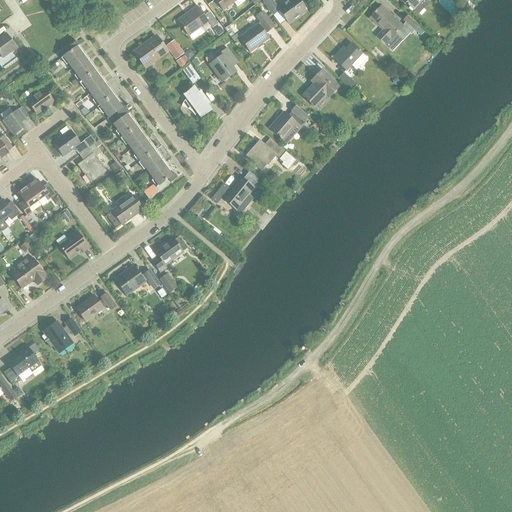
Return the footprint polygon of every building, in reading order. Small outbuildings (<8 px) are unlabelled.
[(214,0),(222,11),(237,0),(214,0)] [(279,11),(289,25),(307,11),(298,0),(288,0),(278,8),(272,0),(264,0),(263,1),(274,15),(279,11)] [(410,0),(408,3),(414,9),(420,15),(430,3),(426,0),(410,0)] [(441,0),(439,5),(457,12),(461,0),(441,0)] [(187,13),(189,16),(179,23),(188,36),(208,22),(212,28),(218,24),(209,12),(203,16),(196,6),(187,13)] [(376,13),(371,19),(384,31),(378,37),(386,45),(386,44),(394,51),(404,40),(398,34),(404,27),(383,7),(377,13),(376,13)] [(266,34),(275,28),(263,11),(256,17),(260,23),(239,38),(250,53),(270,39),(266,34)] [(404,21),(415,31),(420,26),(409,16),(404,21)] [(228,34),(234,44),(239,40),(234,33),(233,34),(231,32),(228,34)] [(0,56),(2,59),(7,66),(16,59),(11,52),(17,48),(6,34),(0,37),(0,56)] [(145,44),(146,46),(134,54),(145,69),(153,63),(152,61),(166,51),(156,36),(145,44)] [(165,47),(175,60),(184,54),(174,40),(165,47)] [(72,50),(63,57),(108,118),(106,119),(112,127),(113,125),(158,186),(156,188),(154,185),(143,192),(149,199),(158,192),(170,183),(177,178),(174,174),(172,176),(127,115),(129,113),(124,106),(121,108),(77,47),(79,46),(76,42),(70,47),(72,50)] [(366,57),(352,44),(351,43),(341,54),(339,52),(333,59),(346,71),(352,65),(355,68),(360,63),(362,63),(366,59),(366,57)] [(210,65),(222,82),(236,72),(229,62),(234,58),(227,49),(222,53),(223,55),(210,65)] [(176,62),(180,69),(186,65),(181,58),(176,62)] [(195,67),(200,64),(196,59),(191,62),(195,67)] [(183,71),(193,84),(199,79),(190,66),(183,71)] [(328,98),(339,87),(321,71),(311,82),(314,84),(303,96),(315,108),(326,96),(328,98)] [(355,84),(352,81),(343,74),(339,78),(350,89),(355,84)] [(193,113),(194,115),(198,113),(201,117),(209,111),(206,106),(209,104),(200,91),(197,94),(193,89),(185,95),(189,101),(184,105),(182,107),(184,107),(186,108),(188,109),(190,111),(191,112),(193,113)] [(27,102),(36,114),(47,106),(48,107),(54,103),(44,90),(27,102)] [(271,130),(283,141),(286,143),(293,135),(292,134),(299,126),(300,128),(310,118),(296,106),(291,112),(287,116),(284,113),(279,118),(280,119),(271,130)] [(20,123),(25,120),(18,110),(3,121),(14,136),(24,128),(20,123)] [(63,137),(53,144),(63,157),(71,151),(74,149),(76,152),(78,155),(88,147),(95,143),(90,137),(84,141),(80,144),(71,132),(70,132),(66,127),(59,132),(63,137)] [(0,159),(9,153),(8,152),(12,148),(3,136),(0,138),(0,159)] [(93,154),(77,165),(90,183),(106,171),(96,157),(100,154),(96,149),(102,144),(99,140),(88,148),(93,154)] [(295,161),(286,153),(273,142),(268,148),(259,141),(247,156),(255,163),(254,164),(261,170),(266,164),(267,166),(276,156),(280,159),(280,160),(283,163),(281,165),(287,170),(295,161)] [(115,177),(118,182),(125,177),(121,172),(115,177)] [(37,179),(28,186),(38,201),(45,197),(48,201),(56,195),(48,183),(43,187),(37,179)] [(222,186),(211,199),(217,204),(222,197),(225,200),(225,201),(236,210),(241,214),(253,199),(249,195),(254,189),(242,179),(230,193),(222,186)] [(28,186),(18,193),(23,201),(18,204),(27,216),(32,212),(41,205),(38,201),(28,186)] [(111,211),(112,212),(106,216),(115,229),(121,225),(130,219),(129,218),(135,214),(135,215),(143,210),(133,196),(111,211)] [(3,200),(0,201),(0,216),(3,221),(9,216),(12,220),(20,214),(11,202),(6,205),(3,200)] [(71,220),(74,214),(68,210),(64,215),(71,220)] [(33,231),(23,216),(19,218),(30,233),(33,231)] [(83,253),(90,248),(78,232),(59,246),(68,260),(81,250),(83,253)] [(183,253),(182,252),(187,248),(182,241),(181,242),(178,237),(174,240),(173,240),(162,248),(161,247),(155,251),(159,257),(152,262),(161,273),(167,268),(165,266),(183,253)] [(28,241),(23,244),(29,254),(33,251),(28,241)] [(38,286),(48,278),(34,258),(26,264),(24,262),(17,267),(19,269),(11,275),(22,289),(30,283),(29,282),(33,279),(38,286)] [(133,266),(115,280),(126,296),(148,281),(153,289),(159,285),(149,271),(141,277),(133,266)] [(167,274),(159,279),(169,292),(174,289),(169,282),(172,280),(167,274)] [(111,310),(116,306),(107,293),(101,297),(102,299),(99,302),(93,295),(86,300),(87,301),(76,309),(86,322),(103,309),(103,308),(107,305),(111,310)] [(75,337),(80,332),(71,319),(65,323),(67,326),(62,330),(57,322),(43,332),(59,354),(73,344),(66,335),(71,331),(75,337)] [(11,367),(3,373),(13,386),(21,380),(22,382),(32,374),(31,373),(41,366),(38,362),(28,349),(15,358),(14,357),(7,362),(11,367)] [(17,397),(5,382),(0,374),(0,388),(1,388),(11,401),(17,397)] [(23,394),(18,388),(13,392),(17,397),(17,398),(23,394)]
